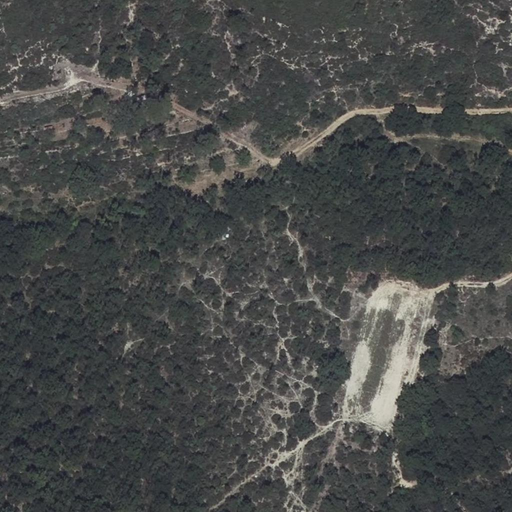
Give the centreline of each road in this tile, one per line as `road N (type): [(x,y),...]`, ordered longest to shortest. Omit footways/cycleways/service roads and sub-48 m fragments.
road 1 (track): [(0,97),(80,79),(139,89),(280,163),(357,111),(511,109)]
road 2 (track): [(511,274),(438,287),(407,383)]
